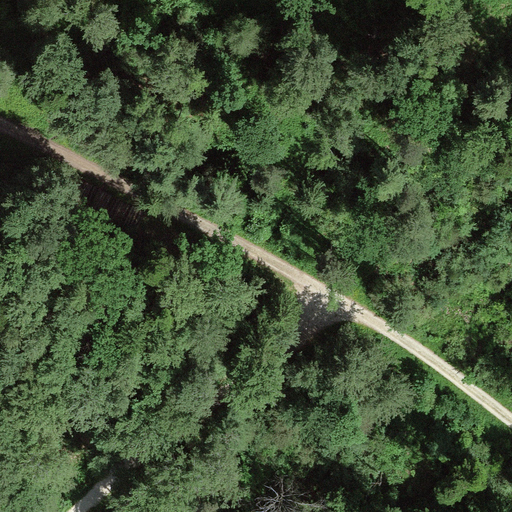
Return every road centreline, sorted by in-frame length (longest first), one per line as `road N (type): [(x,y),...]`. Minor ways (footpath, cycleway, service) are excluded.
road 1 (track): [(511,427),(346,306),(0,125)]
road 2 (track): [(80,511),(243,354),(346,306)]
